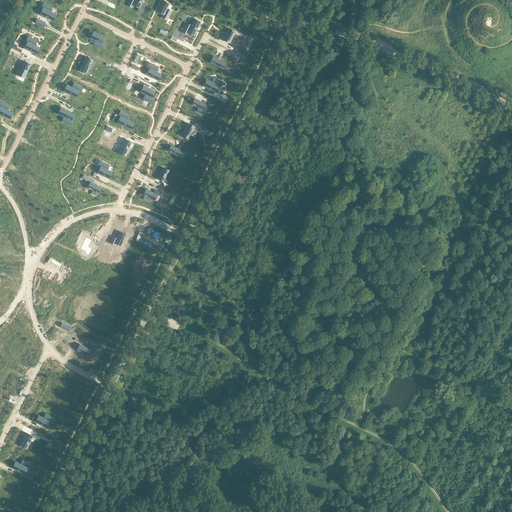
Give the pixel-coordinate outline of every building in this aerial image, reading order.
[(129,0),(127,5),(132,7),(133,4),(139,7),(137,11),(142,13),(146,4),(142,2),(143,0),(129,0)] [(163,0),(158,11),(164,14),(163,17),(167,19),(171,11),(167,8),(169,3),(163,0)] [(43,8),(40,14),(53,21),(56,14),(50,11),(52,7),(44,3),(42,7),(43,8)] [(37,19),(35,23),(43,27),(45,23),(37,19)] [(187,23),(183,32),(187,34),(188,32),(194,35),(201,22),(194,19),(191,25),(187,23)] [(229,28),(224,39),(230,42),(235,32),(229,28)] [(94,31),(91,38),(96,40),(93,45),(102,49),(104,45),(101,43),(105,37),(94,31)] [(28,41),(25,48),(37,54),(40,48),(35,45),(37,41),(28,36),(26,41),(28,41)] [(213,56),(210,62),(223,69),(227,63),(213,56)] [(86,57),(80,70),(86,73),(93,60),(86,57)] [(24,61),(18,74),(24,78),(31,64),(24,61)] [(150,68),(147,75),(158,80),(161,74),(156,71),(158,67),(150,63),(148,67),(150,68)] [(207,80),(204,86),(209,88),(208,91),(213,94),(215,91),(217,92),(220,86),(221,86),(223,82),(214,78),(212,82),(207,80)] [(67,85),(64,91),(76,97),(79,91),(81,91),(83,87),(74,83),(72,87),(67,85)] [(144,85),(141,92),(146,94),(144,98),(152,103),(154,98),(152,97),(155,91),(144,85)] [(195,99),(192,104),(199,107),(197,111),(203,114),(205,110),(203,109),(205,104),(195,99)] [(0,114),(10,119),(13,113),(7,109),(9,105),(0,101),(0,114)] [(61,107),(58,114),(64,117),(62,121),(71,125),(73,121),(71,120),(74,114),(61,107)] [(121,116),(117,122),(131,129),(134,123),(127,119),(129,115),(121,111),(119,115),(121,116)] [(188,123),(182,135),(189,139),(195,126),(188,123)] [(46,126),(43,133),(48,135),(46,140),(54,144),(57,140),(54,138),(57,132),(46,126)] [(125,139),(119,152),(125,155),(132,142),(125,139)] [(171,145),(168,151),(179,156),(182,151),(184,152),(186,148),(180,145),(178,149),(171,145)] [(37,150),(34,157),(39,159),(37,164),(45,168),(47,164),(45,162),(48,156),(37,150)] [(101,166),(98,173),(109,178),(112,172),(107,169),(109,165),(100,161),(98,165),(101,166)] [(163,168),(158,178),(163,181),(169,170),(163,168)] [(31,179),(28,186),(33,188),(31,192),(39,197),(41,192),(39,191),(42,185),(31,179)] [(90,182),(88,187),(98,193),(101,187),(90,182)] [(146,189),(143,195),(154,200),(157,195),(146,189)] [(114,236),(111,242),(114,244),(115,243),(121,245),(126,234),(121,232),(117,238),(114,236)] [(86,238),(80,248),(86,251),(85,253),(89,255),(92,249),(88,247),(91,240),(86,238)] [(63,322),(60,327),(68,331),(71,326),(63,322)] [(80,344),(77,350),(90,356),(93,351),(80,344)] [(11,356),(22,361),(24,355),(18,352),(20,349),(13,345),(11,349),(14,350),(11,356)] [(4,370),(0,377),(0,382),(5,385),(10,374),(4,370)] [(49,385),(46,390),(57,396),(60,390),(62,391),(64,388),(57,384),(55,388),(49,385)] [(39,415),(36,422),(46,427),(50,421),(52,422),(54,418),(46,413),(44,418),(39,415)] [(27,433),(21,445),(27,448),(33,436),(27,433)] [(16,461),(13,468),(25,474),(28,467),(29,468),(32,464),(23,459),(21,464),(16,461)] [(3,481),(0,486),(0,487),(12,494),(15,487),(3,481)]
